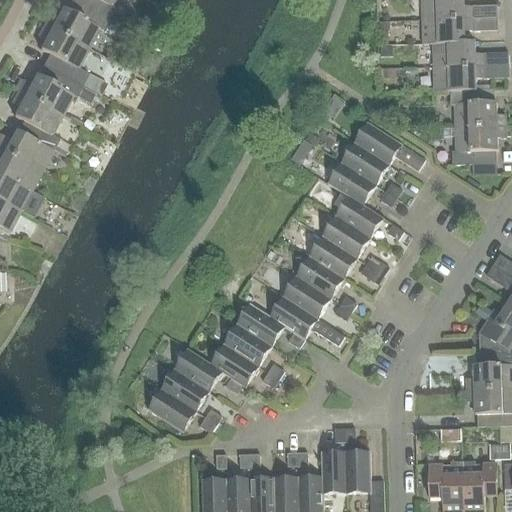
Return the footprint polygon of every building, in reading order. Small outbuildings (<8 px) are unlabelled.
[(70,0),(70,1),(109,22),(115,10),(111,8),(115,0),(70,0)] [(421,0),(422,22),(498,20),(497,7),(471,8),(471,10),(464,10),(463,0),(421,0)] [(50,16),(44,27),(88,51),(99,32),(103,34),(109,22),(70,1),(64,11),(62,10),(57,20),(50,16)] [(423,46),(433,46),(465,45),(465,44),(464,32),(472,32),(472,33),(498,33),(498,20),(422,22),(423,46)] [(389,24),(379,24),(379,32),(389,32),(389,24)] [(49,57),(43,67),(82,88),(89,77),(78,71),(88,51),(44,27),(38,38),(45,42),(40,52),(49,57)] [(433,46),(433,70),(509,68),(509,55),(482,56),(482,57),(475,58),(475,44),(465,44),(465,45),(433,46)] [(393,49),(381,49),(381,59),(393,59),(393,49)] [(17,94),(62,118),(73,98),(76,100),(89,107),(95,96),(82,89),(82,88),(43,67),(42,70),(38,78),(36,77),(31,87),(23,83),(17,94)] [(434,94),(450,94),(450,93),(476,92),(476,80),(483,79),(483,81),(509,80),(509,68),(433,70),(434,94)] [(392,72),(382,72),(382,81),(392,81),(392,72)] [(454,107),(455,130),(506,129),(505,117),(497,118),(496,105),(494,105),(494,91),(476,92),(450,93),(450,94),(450,107),(454,107)] [(17,94),(11,105),(19,109),(14,118),(23,123),(17,134),(53,153),(59,141),(52,137),(62,118),(17,94)] [(333,99),(330,103),(340,110),(343,105),(344,103),(334,97),(333,99)] [(88,121),(84,128),(90,133),(95,126),(88,121)] [(426,163),(403,148),(368,125),(367,126),(368,127),(355,145),(354,146),(390,168),(389,167),(395,159),(419,175),(426,163)] [(473,177),(497,176),(496,166),(496,154),(498,154),(497,140),(506,140),(506,129),(455,130),(456,154),(452,154),(452,167),(472,167),(473,177)] [(0,136),(0,151),(42,174),(53,153),(17,134),(15,133),(10,142),(0,136)] [(312,136),(308,143),(316,148),(320,141),(312,136)] [(390,168),(354,146),(355,146),(342,165),(341,165),(341,166),(377,188),(376,187),(389,168),(389,169),(390,168)] [(0,151),(0,177),(31,194),(42,174),(0,151)] [(298,151),(292,161),(293,163),(300,167),(307,157),(298,151)] [(377,188),(341,166),(341,167),(329,186),(328,185),(328,186),(349,199),(363,208),(375,189),(376,189),(377,188)] [(0,202),(20,214),(31,194),(0,177),(0,202)] [(397,202),(403,193),(391,186),(386,194),(397,202)] [(392,210),(397,202),(386,194),(380,203),(392,210)] [(349,199),(336,218),(335,218),(371,242),(371,241),(370,241),(383,222),(384,221),(363,208),(349,199)] [(0,229),(9,234),(20,214),(0,202),(0,229)] [(371,242),(335,218),(335,219),(336,219),(323,238),(322,239),(357,262),(358,261),(357,261),(369,242),(370,242),(371,242)] [(398,243),(404,234),(393,227),(387,236),(398,243)] [(357,262),(322,239),(323,240),(310,259),(310,258),(309,259),(344,282),(345,281),(344,281),(356,262),(357,262)] [(511,264),(500,257),(493,268),(511,279),(511,264)] [(344,282),(309,259),(310,260),(297,279),(296,278),(296,279),(331,302),(332,302),(331,301),(343,282),(344,283),(344,282)] [(372,259),(366,268),(384,279),(389,271),(372,259)] [(384,279),(366,268),(361,276),(378,288),(384,279)] [(511,293),(511,299),(508,306),(511,308),(511,279),(493,268),(486,278),(508,293),(509,291),(511,293)] [(331,302),(296,279),(296,280),(284,299),(283,298),(283,299),(318,322),(319,322),(318,321),(330,302),(331,303),(331,302)] [(247,297),(244,302),(250,306),(253,301),(247,297)] [(312,330),(322,337),(339,348),(345,339),(319,322),(318,322),(283,299),(283,300),(271,319),(271,320),(285,329),(284,329),(294,335),(305,343),(306,342),(305,341),(312,330)] [(346,300),(340,308),(352,315),(357,307),(346,300)] [(237,326),(272,349),(273,349),(272,348),(284,329),(285,329),(271,320),(271,319),(250,306),(249,307),(250,307),(238,326),(237,326)] [(479,348),(479,355),(511,354),(511,308),(508,306),(501,317),(494,312),(479,335),(479,348)] [(482,307),(476,316),(486,322),(492,313),(482,307)] [(352,315),(340,308),(335,317),(346,324),(352,315)] [(272,349),(237,326),(236,327),(237,327),(225,347),(224,346),(224,347),(259,370),(260,369),(259,368),(271,349),(272,350),(272,349)] [(299,351),(305,343),(294,335),(288,344),(299,351)] [(259,370),(224,347),(223,347),(224,348),(212,367),(211,367),(223,375),(222,375),(231,381),(242,388),(246,390),(247,389),(246,389),(258,370),(259,370)] [(211,367),(212,367),(188,351),(187,352),(188,353),(175,372),(175,371),(174,372),(210,395),(210,394),(209,394),(222,375),(223,375),(211,367)] [(475,355),(476,366),(476,368),(474,368),(474,381),(466,381),(466,393),(511,391),(511,354),(479,355),(475,355)] [(273,367),(268,375),(279,383),(285,374),(273,367)] [(210,395),(174,372),(175,373),(162,392),(161,391),(161,392),(196,415),(197,414),(196,414),(208,395),(209,395),(210,395)] [(279,383),(268,375),(262,384),(274,391),(279,383)] [(242,388),(231,381),(226,389),(237,397),(242,388)] [(477,417),(477,429),(511,428),(511,391),(466,393),(466,404),(475,404),(475,417),(477,417)] [(196,415),(161,392),(161,393),(149,412),(148,411),(148,412),(183,435),(184,434),(183,434),(195,415),(196,415)] [(206,421),(217,428),(223,419),(211,412),(206,421)] [(212,436),(217,428),(206,421),(200,429),(212,436)] [(345,445),(345,431),(335,431),(335,445),(345,445)] [(355,431),(345,431),(345,445),(355,444),(355,431)] [(462,431),(440,432),(440,445),(462,444),(462,431)] [(511,445),(500,446),(501,462),(511,461),(511,445)] [(500,446),(489,446),(490,462),(501,462),(500,446)] [(321,455),(322,480),(323,496),(346,496),(347,496),(346,454),(345,454),(345,455),(322,456),(322,455),(321,455)] [(384,511),(383,483),(381,483),(371,484),(370,454),(369,454),(369,455),(346,455),(346,454),(347,496),(370,495),(370,511),(384,511)] [(288,469),(298,469),(298,455),(288,456),(288,469)] [(298,455),(298,469),(308,469),(308,455),(298,455)] [(260,456),(250,457),(250,470),(260,470),(260,456)] [(226,457),(216,458),(216,471),(227,471),(226,457)] [(250,470),(250,457),(240,457),(240,470),(250,470)] [(463,511),(463,464),(451,464),(451,468),(429,468),(430,494),(443,494),(443,511),(463,511)] [(463,464),(463,511),(484,511),(484,492),(497,492),(496,466),(476,467),(475,464),(463,464)] [(251,481),(250,481),(251,511),(275,511),(274,480),(274,481),(251,482),(251,481)] [(275,480),(274,480),(275,511),(299,511),(298,480),(298,481),(275,481),(275,480)] [(298,480),(299,511),(323,511),(323,496),(322,480),(299,480),(298,480)] [(227,511),(227,481),(226,482),(203,483),(203,482),(202,482),(202,511),(227,511)] [(227,481),(227,511),(251,511),(250,481),(250,482),(227,482),(227,481)]
